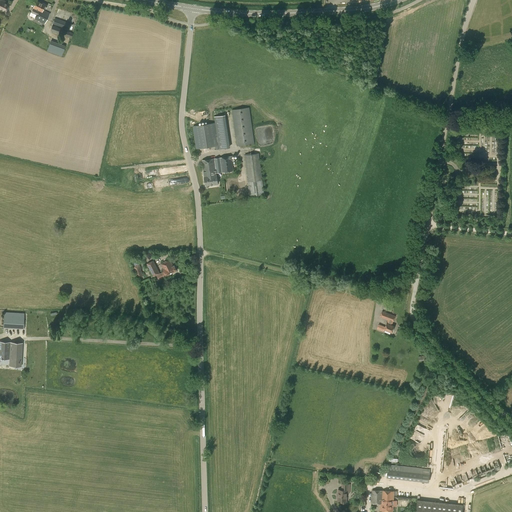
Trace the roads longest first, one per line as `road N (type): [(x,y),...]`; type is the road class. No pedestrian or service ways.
road 1 (tertiary): [(206,511),(198,215),(182,125),(193,8)]
road 2 (unclassified): [(511,421),(422,333),(412,304),(473,0)]
road 3 (track): [(448,112),(216,22)]
road 4 (secondary): [(193,8),(331,11),(398,0)]
road 5 (unknown): [(59,339),(201,346)]
